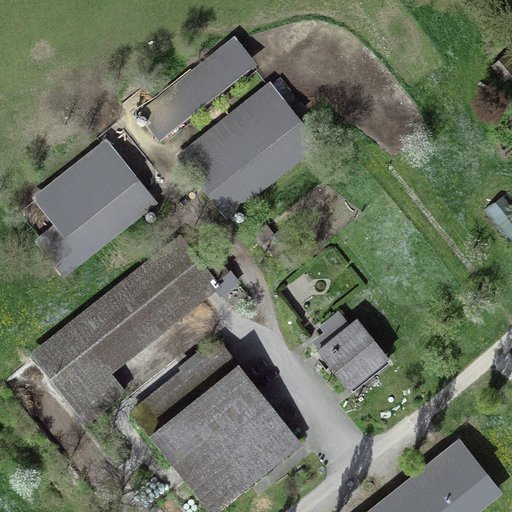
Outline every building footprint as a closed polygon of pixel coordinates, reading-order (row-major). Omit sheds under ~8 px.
[(253,65),(233,40),(141,113),(161,137),(253,65)] [(227,214),(316,144),(270,87),(182,157),(227,214)] [(106,143),(37,198),(59,225),(40,241),(67,273),(154,203),(106,143)] [(486,212),(511,242),(511,207),(503,198),(486,212)] [(86,418),(118,393),(96,366),(205,279),(219,296),(235,283),(213,256),(197,269),(177,243),(36,355),(86,418)] [(332,349),(321,358),(346,389),(385,358),(356,321),(328,343),(332,349)] [(247,468),(290,434),(219,344),(183,372),(203,397),(150,439),(208,511),(209,511),(254,477),(247,468)] [(483,511),(502,497),(460,445),(377,511),(483,511)]
